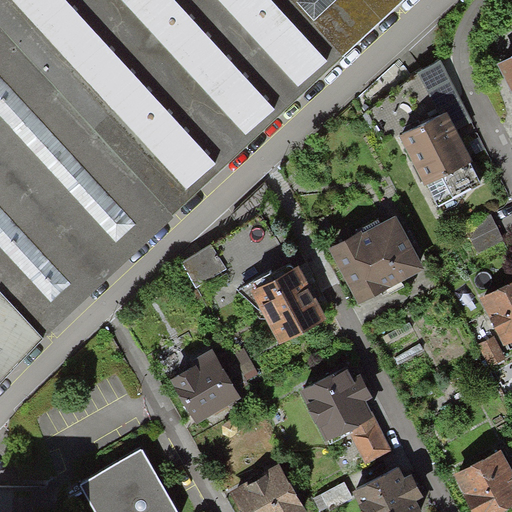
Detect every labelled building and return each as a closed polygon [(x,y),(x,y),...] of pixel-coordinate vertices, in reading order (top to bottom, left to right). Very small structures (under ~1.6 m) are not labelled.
[(0,0),(0,381),(93,288),(393,0),(0,0)] [(404,129),(439,203),(485,180),(459,128),(475,120),(443,58),(420,72),(402,84),(391,72),(370,90),(390,136),(404,129)] [(511,60),(500,67),(511,90),(511,60)] [(282,341),(328,317),(298,260),(293,263),(269,218),(282,211),(266,182),(231,212),(239,226),(182,256),(198,286),(207,281),(218,300),(244,287),(260,317),(268,313),(282,341)] [(489,216),(463,228),(476,254),(502,241),(489,216)] [(363,231),(338,245),(366,294),(424,262),(401,219),(367,238),(363,231)] [(511,284),(486,296),(506,338),(511,335),(511,284)] [(493,338),(478,346),(488,366),(504,359),(493,338)] [(240,396),(214,345),(198,354),(202,361),(176,374),(199,418),(240,396)] [(365,456),(390,444),(368,399),(375,395),(364,373),(356,377),(351,367),(307,390),(330,437),(350,427),(365,456)] [(95,511),(180,511),(143,449),(80,486),(95,511)] [(511,469),(503,452),(462,473),(481,511),(491,511),(499,508),(501,511),(508,511),(511,510),(511,469)] [(281,466),(236,489),(247,511),(292,511),(303,507),(281,466)] [(407,477),(403,468),(356,491),(366,511),(423,511),(417,500),(425,496),(414,474),(407,477)] [(342,483),(319,496),(326,509),(349,496),(342,483)]
